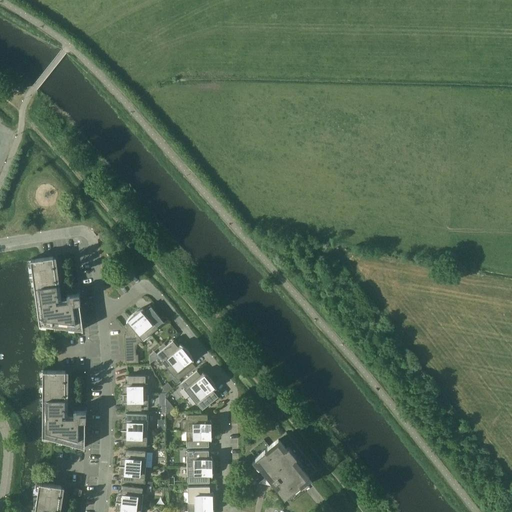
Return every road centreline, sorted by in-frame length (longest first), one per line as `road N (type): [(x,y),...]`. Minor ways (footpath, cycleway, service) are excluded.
road 1 (residential): [(237,511),(226,508),(222,411),(233,397),(230,386),(145,285),(103,318)]
road 2 (residential): [(99,511),(107,424),(103,318)]
road 3 (residential): [(103,318),(88,234),(0,244)]
